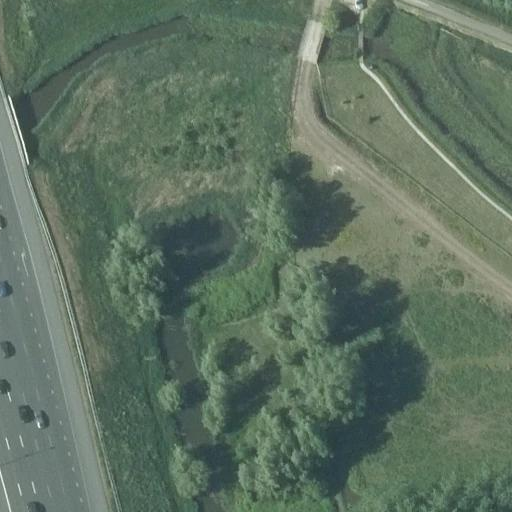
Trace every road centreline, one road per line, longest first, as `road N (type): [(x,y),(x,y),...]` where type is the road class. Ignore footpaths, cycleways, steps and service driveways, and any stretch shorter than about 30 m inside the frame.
road 1 (track): [(324,0),(307,62),(305,115),(321,139),(511,294)]
road 2 (motorway): [(44,511),(0,347)]
